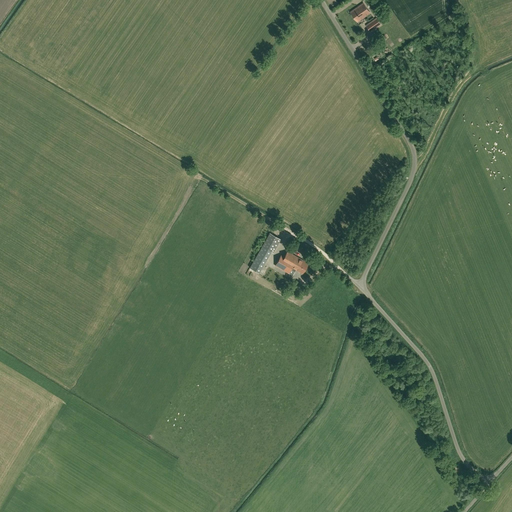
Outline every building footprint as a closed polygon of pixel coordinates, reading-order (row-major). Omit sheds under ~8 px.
[(358,22),(370,13),(363,3),(351,12),(358,22)] [(381,23),(376,17),(366,25),(371,31),(381,23)] [(356,34),(352,38),(357,44),(361,40),(356,34)] [(375,48),(381,43),(375,35),(369,39),(375,48)] [(250,267),(258,273),(271,251),(273,252),(281,239),(270,232),(250,267)] [(281,255),(275,265),(288,273),(290,269),(294,272),(296,270),(302,273),(308,263),(287,251),(284,257),(281,255)] [(282,285),(287,276),(273,269),(269,279),(282,285)]
